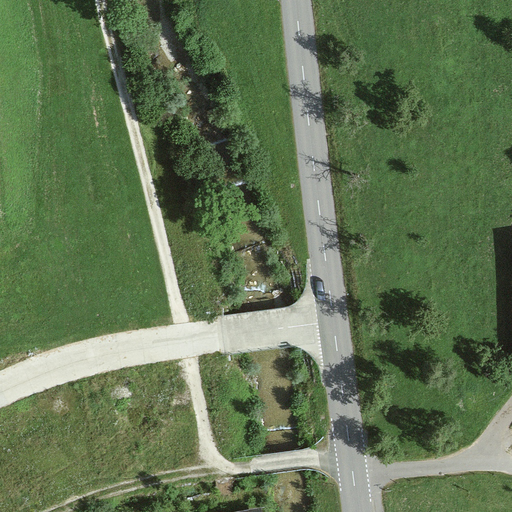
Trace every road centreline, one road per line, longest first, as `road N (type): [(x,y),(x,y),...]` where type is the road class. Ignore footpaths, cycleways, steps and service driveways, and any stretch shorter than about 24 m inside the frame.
road 1 (tertiary): [(357,511),(297,0)]
road 2 (track): [(56,511),(112,490),(214,470)]
road 3 (track): [(214,470),(350,452)]
road 4 (track): [(511,466),(376,472)]
